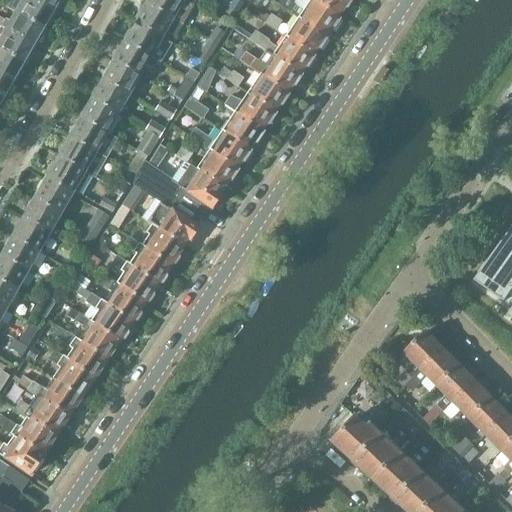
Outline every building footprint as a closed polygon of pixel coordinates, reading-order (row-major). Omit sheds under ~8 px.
[(30,0),(14,0),(20,3),(14,13),(42,29),(45,31),(52,18),(49,16),(52,12),(30,0)] [(30,0),(52,12),(54,8),(57,9),(62,0),(30,0)] [(182,1),(180,0),(147,0),(145,5),(171,20),(182,1)] [(236,0),(233,0),(228,9),(237,14),(243,4),(236,0)] [(282,0),(278,6),(288,13),(294,4),(287,0),(282,0)] [(310,0),(311,1),(337,18),(343,10),(347,10),(351,4),(349,0),(310,0)] [(311,1),(299,20),(325,37),(329,30),(332,32),(339,21),(337,19),(337,18),(311,1)] [(171,20),(145,5),(134,24),(160,39),(171,20)] [(0,19),(0,28),(32,46),(35,42),(37,44),(45,31),(42,29),(14,13),(8,24),(0,19)] [(266,25),(275,32),(281,23),(271,17),(266,25)] [(225,26),(216,20),(209,32),(218,38),(225,26)] [(299,20),(286,39),(312,56),(317,49),(319,51),(327,40),(324,38),(325,37),(299,20)] [(160,39),(134,24),(123,43),(149,58),(160,39)] [(0,28),(0,37),(0,50),(22,64),(25,65),(32,52),(30,51),(32,46),(0,28)] [(253,44),(263,50),(267,44),(268,42),(259,36),(253,44)] [(274,57),(300,75),(304,68),(307,69),(314,58),(312,57),(312,56),(286,39),(278,51),(267,44),(263,50),(263,51),(265,52),(274,57)] [(210,57),(217,46),(207,40),(200,51),(202,52),(210,57)] [(123,43),(112,62),(138,77),(149,58),(123,43)] [(0,73),(12,81),(15,76),(17,78),(25,65),(22,64),(0,50),(0,73)] [(251,58),(245,66),(261,76),(261,77),(287,94),(292,86),(295,88),(302,77),(299,75),(300,75),(274,57),(265,52),(258,62),(251,58)] [(244,53),(239,62),(245,66),(251,58),(244,53)] [(112,62),(101,81),(127,96),(138,77),(112,62)] [(193,83),(194,84),(199,75),(190,70),(185,79),(193,83)] [(217,75),(210,70),(197,89),(208,96),(217,75)] [(0,73),(0,96),(2,98),(5,99),(12,87),(10,85),(12,81),(0,73)] [(228,82),(238,89),(243,80),(233,74),(228,82)] [(261,77),(248,96),(274,113),(279,106),(281,108),(289,97),(286,95),(287,94),(261,77)] [(184,78),(173,96),(182,102),(193,83),(185,79),(184,78)] [(101,81),(90,100),(117,115),(127,96),(101,81)] [(215,101),(236,114),(262,132),(266,125),(269,126),(276,115),(274,114),(274,113),(248,96),(243,104),(230,99),(221,92),(215,101)] [(79,119),(106,134),(117,115),(90,100),(79,119)] [(185,108),(203,120),(209,112),(190,100),(185,108)] [(162,116),(170,121),(176,112),(167,107),(162,116)] [(262,132),(236,114),(223,133),(249,151),(254,143),(257,145),(264,134),(261,132),(262,132)] [(79,119),(69,137),(106,158),(116,140),(106,134),(79,119)] [(150,121),(145,130),(148,132),(158,139),(164,130),(150,121)] [(190,139),(200,145),(205,137),(196,130),(190,139)] [(148,132),(136,151),(139,152),(147,158),(158,139),(148,132)] [(249,151),(223,133),(211,152),(237,170),(242,162),(244,164),(251,153),(249,151)] [(69,137),(57,158),(92,178),(94,179),(106,158),(69,137)] [(177,158),(187,165),(192,157),(182,150),(177,158)] [(127,170),(135,175),(136,173),(136,174),(147,158),(139,152),(127,170)] [(211,152),(197,172),(223,189),(229,181),(231,183),(239,172),(236,170),(237,170),(211,152)] [(57,158),(46,177),(81,197),(92,178),(57,158)] [(223,189),(197,172),(196,171),(183,191),(213,211),(221,198),(219,196),(223,189)] [(155,187),(173,199),(180,189),(161,177),(155,187)] [(119,193),(123,195),(128,187),(126,185),(125,185),(117,179),(111,188),(119,193)] [(44,180),(33,200),(59,215),(70,196),(44,180)] [(99,207),(111,214),(116,206),(104,199),(99,207)] [(33,200),(22,219),(48,234),(59,240),(63,233),(52,227),(59,215),(33,200)] [(113,227),(117,230),(130,210),(125,207),(122,205),(109,225),(113,227)] [(147,213),(142,220),(182,248),(187,241),(189,242),(198,230),(168,210),(160,222),(147,213)] [(108,218),(97,211),(88,226),(99,232),(108,218)] [(22,219),(11,238),(37,253),(48,234),(22,219)] [(150,237),(142,248),(169,267),(170,266),(174,265),(178,259),(177,256),(182,248),(142,220),(137,228),(150,237)] [(99,232),(88,226),(79,240),(89,247),(99,232)] [(511,230),(503,243),(511,249),(511,230)] [(11,238),(0,257),(26,272),(37,253),(11,238)] [(137,256),(130,267),(129,267),(157,286),(157,285),(161,284),(165,278),(164,275),(169,267),(142,248),(129,239),(124,247),(137,256)] [(511,249),(503,243),(494,256),(511,268),(511,249)] [(88,267),(95,271),(101,262),(94,258),(91,256),(85,264),(88,267)] [(511,287),(511,268),(494,256),(485,269),(511,287)] [(0,257),(0,282),(15,291),(26,272),(0,257)] [(124,275),(117,286),(144,305),(144,304),(148,303),(152,297),(151,293),(157,286),(129,267),(130,267),(116,258),(111,266),(124,275)] [(70,260),(65,269),(73,274),(79,266),(70,260)] [(65,269),(59,277),(68,283),(73,274),(65,269)] [(505,304),(511,294),(511,287),(485,269),(475,283),(505,304)] [(112,294),(104,305),(131,323),(132,322),(135,322),(139,316),(138,312),(144,305),(117,286),(104,277),(98,285),(112,294)] [(0,282),(0,307),(4,310),(15,291),(0,282)] [(99,313),(91,324),(118,342),(119,341),(123,341),(127,335),(126,331),(131,323),(104,305),(91,296),(86,304),(99,313)] [(42,307),(51,312),(56,303),(48,298),(42,307)] [(51,312),(42,307),(37,315),(46,320),(51,312)] [(118,342),(91,324),(79,316),(74,323),(86,331),(79,342),(78,343),(106,361),(106,360),(107,361),(108,361),(110,360),(114,353),(115,351),(114,349),(118,342)] [(27,348),(38,330),(34,328),(29,324),(18,343),(23,346),(27,348)] [(415,364),(406,373),(405,372),(396,381),(404,388),(406,386),(443,349),(427,333),(405,355),(415,364)] [(79,342),(66,334),(61,342),(73,350),(66,361),(66,362),(93,380),(95,380),(96,380),(97,379),(102,372),(102,370),(102,369),(101,368),(106,361),(78,343),(79,342)] [(14,353),(23,358),(28,349),(19,344),(14,353)] [(32,349),(26,357),(30,360),(33,362),(39,353),(35,351),(32,349)] [(427,377),(437,387),(459,366),(443,349),(406,386),(411,391),(414,391),(427,377)] [(66,361),(54,353),(48,361),(61,369),(53,381),(82,401),(89,391),(89,390),(89,389),(88,387),(93,380),(66,362),(66,361)] [(475,382),(459,366),(437,387),(453,404),(475,382)] [(0,375),(0,384),(5,387),(10,378),(1,373),(0,375)] [(45,392),(33,384),(29,390),(41,399),(40,400),(67,418),(72,411),(73,411),(76,411),(82,401),(53,381),(45,392)] [(453,404),(469,420),(491,398),(475,382),(453,404)] [(469,420),(486,436),(507,414),(491,398),(469,420)] [(67,418),(40,400),(32,411),(20,403),(15,411),(27,419),(54,437),(59,430),(61,430),(63,430),(68,422),(68,421),(67,418)] [(486,436),(502,452),(511,442),(511,418),(507,414),(486,436)] [(333,443),(354,463),(374,483),(401,454),(371,426),(368,429),(357,418),(333,443)] [(19,430),(7,422),(2,430),(14,438),(42,456),(46,449),(48,449),(50,449),(55,441),(55,440),(55,439),(54,438),(54,437),(27,419),(19,430)] [(6,450),(0,445),(0,456),(30,477),(35,469),(38,470),(41,470),(44,468),(45,466),(46,464),(45,461),(45,460),(44,459),(43,458),(44,456),(42,456),(14,438),(6,450)] [(511,442),(502,452),(511,462),(511,442)] [(374,483),(405,511),(423,511),(442,493),(401,454),(374,483)] [(29,482),(16,473),(8,468),(0,482),(0,511),(6,511),(0,508),(0,504),(10,487),(20,494),(29,482)] [(423,511),(462,511),(442,493),(423,511)]
